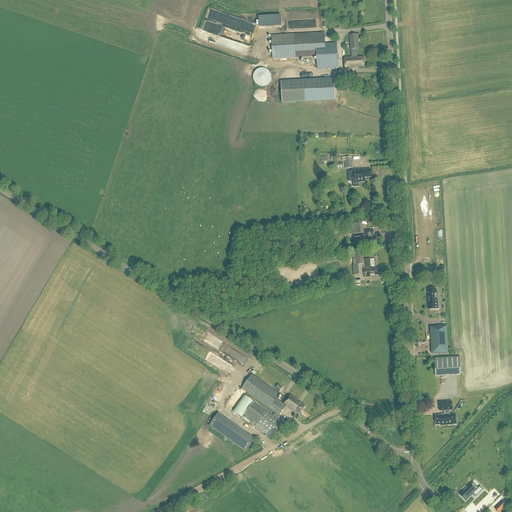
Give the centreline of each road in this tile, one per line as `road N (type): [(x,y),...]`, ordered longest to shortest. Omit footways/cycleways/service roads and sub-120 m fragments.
road 1 (tertiary): [(414,452),(383,446),(302,378),(0,188)]
road 2 (tertiary): [(414,452),(387,0)]
road 3 (track): [(158,511),(266,450)]
